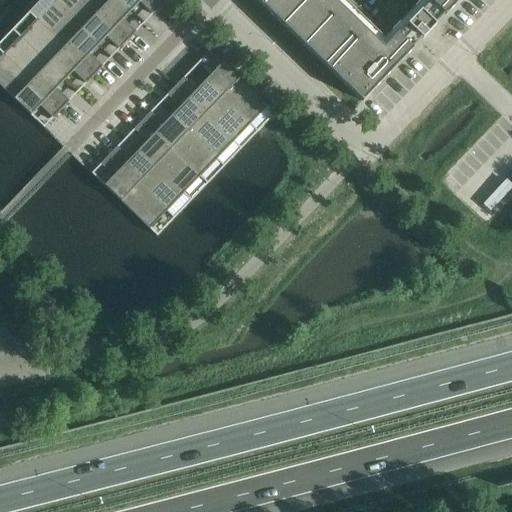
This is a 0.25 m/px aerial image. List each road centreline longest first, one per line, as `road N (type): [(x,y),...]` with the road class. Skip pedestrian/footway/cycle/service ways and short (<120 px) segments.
road 1 (motorway): [(511,364),(0,498)]
road 2 (motorway): [(181,511),(511,425)]
road 3 (residential): [(366,151),(211,1)]
road 4 (unclassified): [(366,151),(511,0)]
road 5 (residential): [(72,147),(211,1)]
